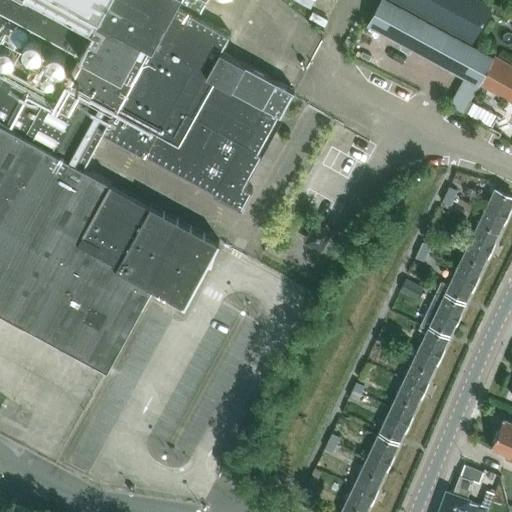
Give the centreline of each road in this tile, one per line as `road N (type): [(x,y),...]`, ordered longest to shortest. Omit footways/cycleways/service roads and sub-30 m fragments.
road 1 (tertiary): [(415,511),(511,295)]
road 2 (unclassified): [(156,511),(79,492),(0,449)]
